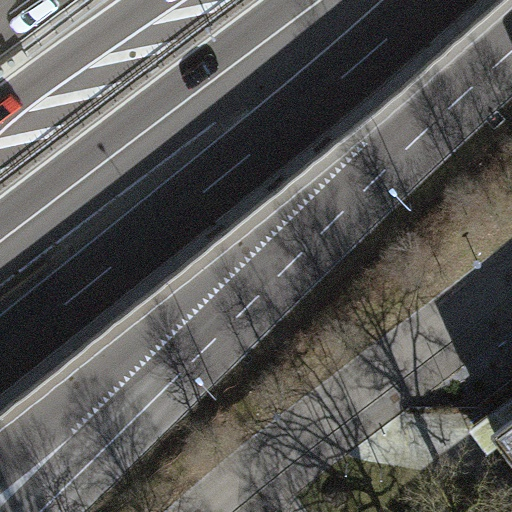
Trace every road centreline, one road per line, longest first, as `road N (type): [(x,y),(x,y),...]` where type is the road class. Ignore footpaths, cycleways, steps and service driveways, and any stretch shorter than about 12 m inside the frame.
road 1 (motorway): [(0,353),(228,172),(425,0)]
road 2 (primary): [(34,511),(327,218)]
road 3 (primary): [(0,466),(327,218)]
road 4 (unclassified): [(206,511),(511,269)]
road 5 (motorway): [(0,216),(290,0)]
road 6 (primary): [(327,218),(511,50)]
road 7 (motorway): [(140,0),(0,112)]
